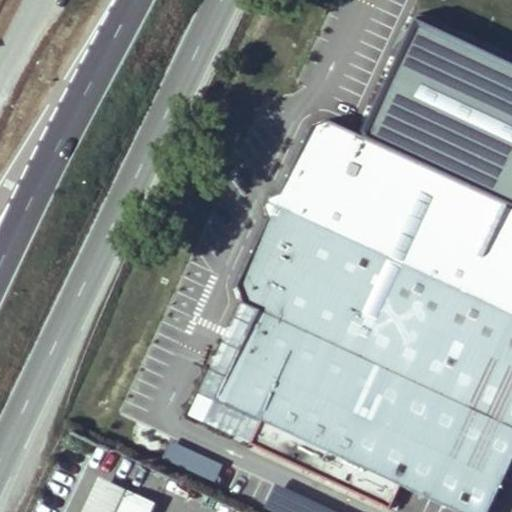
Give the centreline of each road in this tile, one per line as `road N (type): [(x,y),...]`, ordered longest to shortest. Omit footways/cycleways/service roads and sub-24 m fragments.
road 1 (primary): [(0,458),(220,0)]
road 2 (primary): [(134,0),(0,267)]
